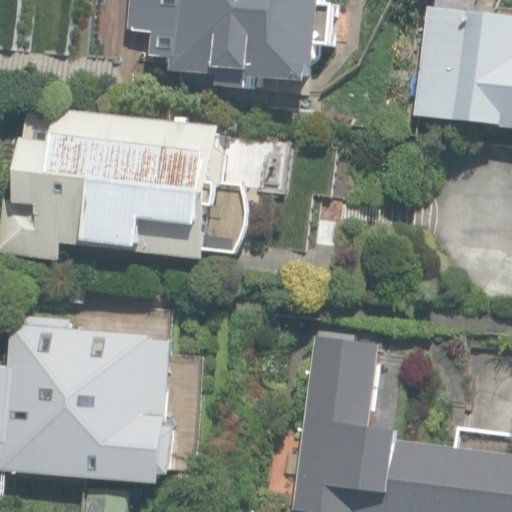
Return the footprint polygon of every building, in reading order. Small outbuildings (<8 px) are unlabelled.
[(227,91),(256,92),(257,81),(318,85),(319,69),(326,69),(327,47),(338,48),(341,6),(334,5),(334,0),(137,0),(135,34),(160,35),(158,58),(177,60),(176,74),(228,78),(227,91)] [(415,119),(511,131),(511,18),(510,18),(429,8),(415,119)] [(0,213),(0,254),(66,261),(68,246),(215,260),(216,251),(243,254),(248,243),(252,232),(254,221),(255,209),(253,197),(250,186),(235,184),(240,128),(61,111),(60,116),(34,114),(25,199),(2,197),(0,213)] [(0,469),(168,483),(169,474),(176,474),(180,427),(172,426),(179,341),(155,339),(156,334),(76,328),(76,320),(30,316),(29,325),(20,325),(16,367),(0,366),(0,469)] [(511,511),(511,452),(405,439),(407,429),(377,425),(387,344),(320,335),(298,510),(312,511),(511,511)]
